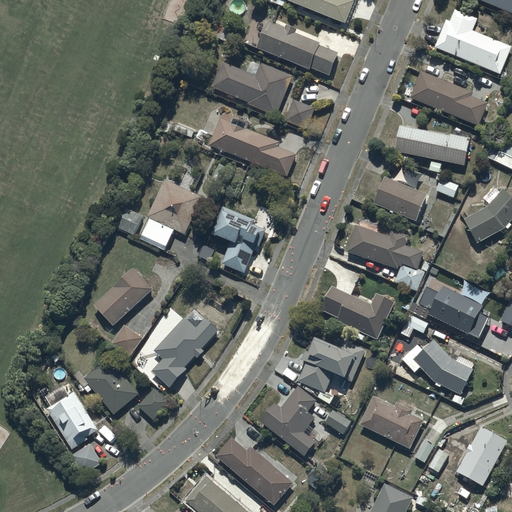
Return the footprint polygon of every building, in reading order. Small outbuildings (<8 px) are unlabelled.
[(288,0),(345,23),(346,22),(347,22),(356,0),(288,0)] [(511,0),(481,0),(511,12),(511,0)] [(446,19),(435,47),(500,74),(511,47),(473,30),(477,18),(455,9),(450,21),(446,19)] [(267,21),(256,47),(309,70),(311,67),(329,75),(339,52),(319,44),(320,42),(295,32),(297,29),(286,24),(284,28),(267,21)] [(222,61),(212,86),(248,102),(247,104),(276,116),(293,75),(261,62),(255,75),(222,61)] [(421,71),(410,97),(478,126),(487,102),(471,95),(472,92),(421,71)] [(294,98),(285,120),(306,129),(315,107),(294,98)] [(220,117),(209,145),(247,160),(287,177),(296,154),(277,147),(280,141),(247,128),(249,122),(232,116),(230,121),(220,117)] [(450,134),(400,125),(394,151),(431,158),(429,170),(439,172),(442,161),(464,165),(471,132),(451,129),(450,134)] [(490,146),(486,156),(511,168),(511,144),(503,141),(499,150),(490,146)] [(441,180),(437,190),(453,197),(458,185),(441,178),(443,175),(438,173),(436,178),(441,180)] [(385,176),(374,202),(416,220),(427,193),(385,176)] [(186,234),(203,196),(166,179),(149,215),(151,216),(141,239),(166,250),(175,229),(186,234)] [(487,207),(465,218),(477,242),(506,227),(508,228),(511,224),(509,222),(511,218),(511,196),(502,189),(487,207)] [(224,205),(212,233),(219,236),(219,235),(233,240),(223,263),(245,273),(258,242),(256,242),(261,230),(266,232),(270,222),(256,216),(255,218),(224,205)] [(125,206),(115,225),(134,235),(144,215),(125,206)] [(355,225),(347,251),(400,269),(394,282),(417,291),(425,272),(418,268),(424,250),(405,244),(408,235),(391,229),(390,232),(359,222),(358,226),(355,225)] [(432,263),(426,275),(435,280),(441,268),(432,263)] [(134,268),(94,303),(114,325),(153,288),(134,268)] [(332,286),(320,309),(338,318),(336,321),(377,340),(395,301),(376,292),(371,304),(332,286)] [(427,287),(419,303),(430,309),(428,314),(479,339),(489,317),(478,312),(482,305),(443,286),(440,293),(427,287)] [(511,301),(501,320),(511,325),(511,301)] [(410,314),(401,332),(409,337),(414,328),(423,333),(428,323),(410,314)] [(187,369),(184,366),(194,356),(197,359),(204,351),(201,348),(218,330),(204,318),(196,327),(185,317),(154,350),(163,359),(151,371),(169,387),(187,369)] [(144,338),(124,325),(113,342),(132,355),(144,338)] [(306,361),(298,380),(326,392),(334,372),(344,376),(344,377),(352,381),(366,349),(346,340),(342,349),(315,337),(308,352),(305,351),(301,359),(306,361)] [(418,344),(402,358),(414,372),(420,366),(435,382),(461,395),(473,368),(452,358),(434,339),(422,350),(418,344)] [(393,347),(388,357),(397,361),(402,352),(393,347)] [(111,357),(86,377),(114,413),(140,394),(111,357)] [(274,403),(260,420),(304,456),(315,441),(319,444),(324,437),(309,425),(315,417),(308,410),(316,400),(298,385),(281,408),(274,403)] [(154,387),(139,405),(154,419),(170,402),(154,387)] [(76,390),(48,407),(73,449),(89,439),(88,437),(99,430),(76,390)] [(373,395),(359,423),(411,448),(424,419),(411,413),(413,409),(396,401),(394,406),(373,395)] [(333,409),(325,422),(343,433),(351,421),(333,409)] [(482,425),(456,470),(482,486),(495,462),(497,464),(500,459),(498,458),(507,440),(482,425)] [(232,437),(216,455),(274,505),(293,483),(251,445),(247,450),(232,437)] [(425,438),(415,456),(424,462),(435,444),(425,438)] [(103,462),(91,443),(73,455),(85,474),(103,462)] [(438,447),(428,466),(438,472),(449,453),(438,447)] [(250,511),(206,474),(184,500),(198,511),(250,511)] [(354,511),(405,511),(413,496),(385,483),(370,511),(354,511)]
